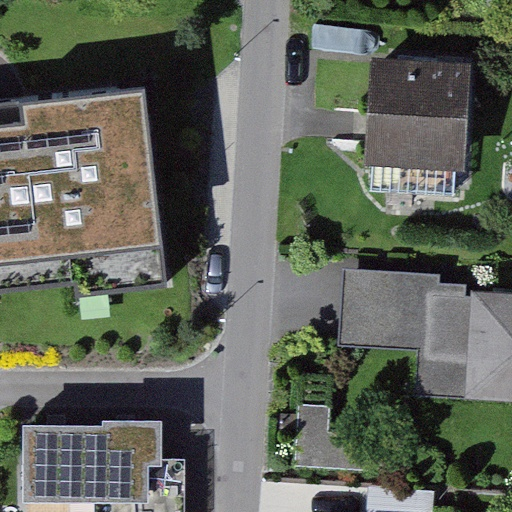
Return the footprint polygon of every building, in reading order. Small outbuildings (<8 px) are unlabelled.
[(459,58),(369,56),(367,170),(457,172),(459,58)] [(0,285),(79,277),(81,298),(169,288),(147,87),(19,101),(17,87),(1,89),(0,88),(0,285)] [(437,272),(346,266),(345,296),(342,343),(416,347),(414,394),(511,399),(511,285),(437,281),(437,272)] [(154,424),(10,426),(11,503),(88,502),(87,511),(182,511),(182,458),(155,458),(154,424)] [(437,511),(439,487),(374,483),(373,499),(371,511),(437,511)]
